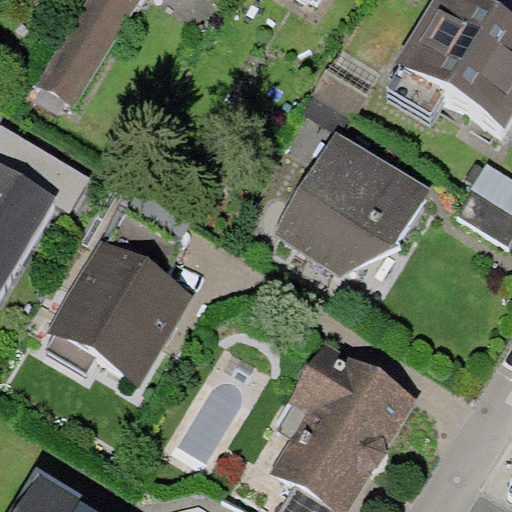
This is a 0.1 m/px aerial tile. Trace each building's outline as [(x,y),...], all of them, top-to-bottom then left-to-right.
[(89,0),(38,85),(75,108),(140,0),(89,0)] [(511,123),(511,21),(474,0),(434,0),(396,67),(508,131),(511,123)] [(89,179),(0,127),(0,306),(61,201),(72,207),(89,179)] [(439,192),(340,133),(276,239),(343,279),(404,251),(439,192)] [(511,178),(491,166),(473,194),(511,217),(511,178)] [(141,194),(129,214),(178,244),(191,224),(141,194)] [(178,244),(129,214),(110,245),(166,280),(185,248),(178,244)] [(110,245),(107,244),(43,348),(91,377),(100,363),(143,390),(198,299),(166,280),(110,245)] [(361,511),(430,401),(325,337),(288,398),(316,415),(282,471),(297,481),(278,511),(361,511)] [(107,511),(43,475),(22,511),(107,511)]
